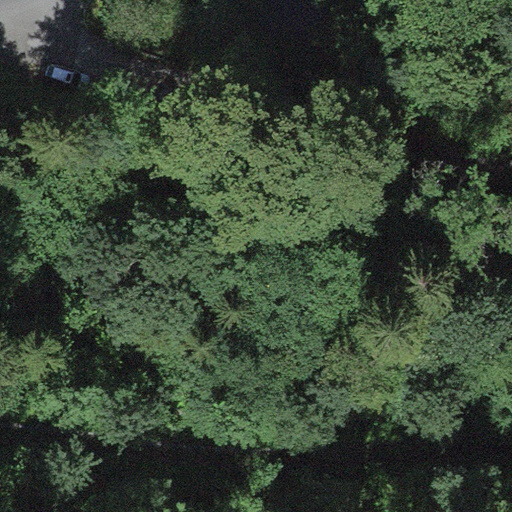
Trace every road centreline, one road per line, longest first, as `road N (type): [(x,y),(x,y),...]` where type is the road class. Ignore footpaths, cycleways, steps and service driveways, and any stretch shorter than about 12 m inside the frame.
road 1 (track): [(10,438),(209,452),(511,437)]
road 2 (track): [(76,44),(323,123),(511,171)]
